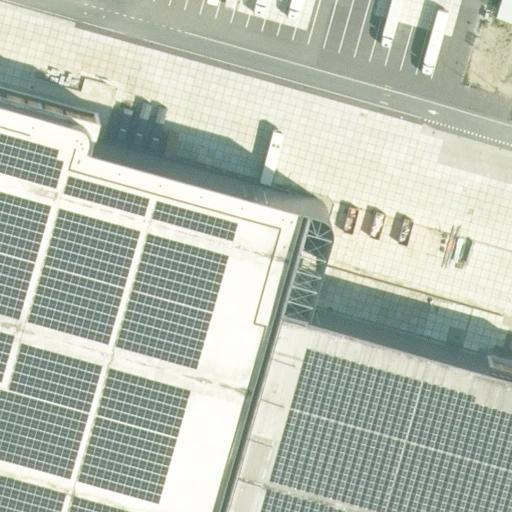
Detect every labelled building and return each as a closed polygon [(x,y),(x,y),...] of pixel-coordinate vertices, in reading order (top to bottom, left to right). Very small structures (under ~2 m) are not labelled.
[(340,51),(435,71),(443,32),(454,34),(461,0),(403,0),(399,21),(407,22),(404,37),(345,25),(340,51)] [(379,13),(382,0),(357,0),(356,7),(379,13)] [(511,0),(502,0),(499,15),(511,18),(511,0)] [(0,86),(0,511),(210,511),(301,194),(85,133),(91,112),(0,86)] [(511,511),(511,361),(276,295),(214,511),(511,511)]
